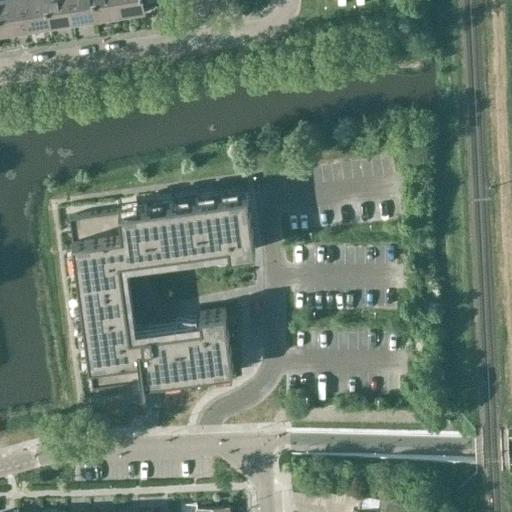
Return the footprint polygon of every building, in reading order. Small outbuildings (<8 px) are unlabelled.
[(20,0),(0,0),(0,26),(1,31),(24,27),(20,0)] [(20,0),(24,27),(48,23),(44,0),(20,0)] [(44,0),(48,23),(72,20),(68,0),(44,0)] [(68,0),(72,20),(96,16),(93,0),(68,0)] [(93,0),(96,16),(119,13),(117,0),(93,0)] [(144,9),(142,0),(117,0),(119,13),(144,9)] [(255,249),(247,191),(69,215),(92,385),(233,366),(225,308),(200,311),(201,322),(130,332),(120,256),(228,242),(230,253),(255,249)] [(372,287),(327,288),(328,355),(373,354),(372,287)] [(386,497),(360,493),(357,508),(378,511),(383,511),(384,511),(386,498),(386,497)] [(384,511),(407,511),(409,501),(386,498),(384,511)]
